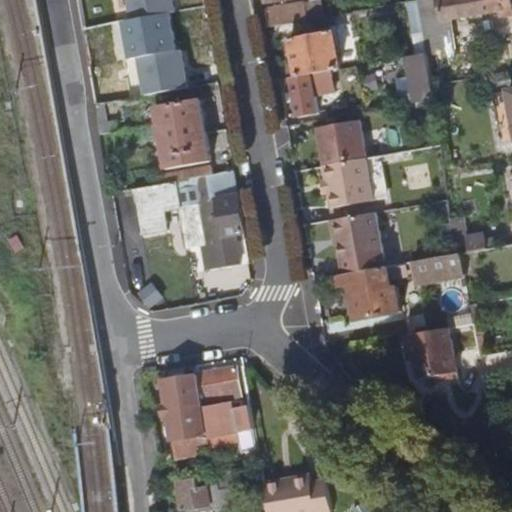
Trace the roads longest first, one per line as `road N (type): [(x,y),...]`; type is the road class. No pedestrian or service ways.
road 1 (residential): [(53,0),(115,348)]
road 2 (residential): [(231,0),(287,320)]
road 3 (unclassified): [(300,349),(332,396),(457,511)]
road 4 (residential): [(115,348),(287,320)]
road 5 (residential): [(115,348),(144,511)]
